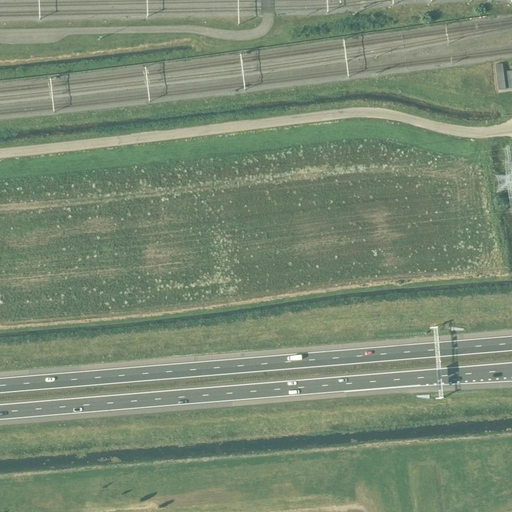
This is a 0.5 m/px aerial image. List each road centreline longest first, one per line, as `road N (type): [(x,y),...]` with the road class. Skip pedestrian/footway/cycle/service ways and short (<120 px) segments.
road 1 (unclassified): [(511,130),(465,133),(364,112),(0,154)]
road 2 (motorway): [(511,343),(0,387)]
road 3 (motorway): [(0,412),(511,369)]
